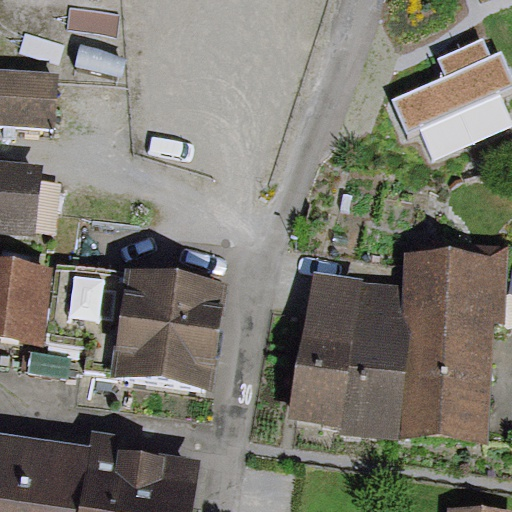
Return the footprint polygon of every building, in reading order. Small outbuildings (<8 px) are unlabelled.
[(446,79),(394,102),(407,134),(511,88),(511,77),(501,53),(492,56),(485,39),(438,59),(446,79)] [(0,127),(53,131),(57,76),(0,71),(0,127)] [(0,158),(0,236),(38,240),(46,163),(0,158)] [(402,436),(490,439),(494,322),(505,323),(508,248),(478,247),(478,257),(408,255),(407,288),(402,436)] [(0,340),(45,346),(54,270),(0,263),(0,340)] [(84,375),(211,389),(222,285),(60,268),(52,345),(87,349),(84,375)] [(316,278),(291,420),(335,432),(402,436),(407,288),(360,288),(316,278)] [(195,511),(203,461),(120,449),(123,432),(92,427),(89,447),(79,511),(195,511)] [(0,511),(79,511),(89,447),(0,433),(0,511)]
